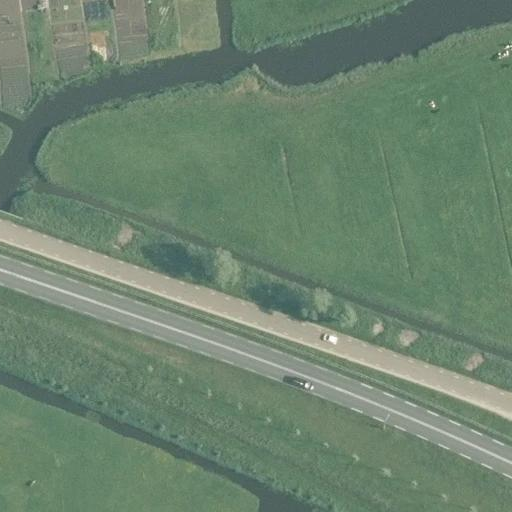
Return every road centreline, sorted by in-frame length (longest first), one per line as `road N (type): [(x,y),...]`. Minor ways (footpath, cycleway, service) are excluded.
road 1 (primary): [(511,465),(315,381),(0,270)]
road 2 (tertiary): [(511,407),(0,231)]
